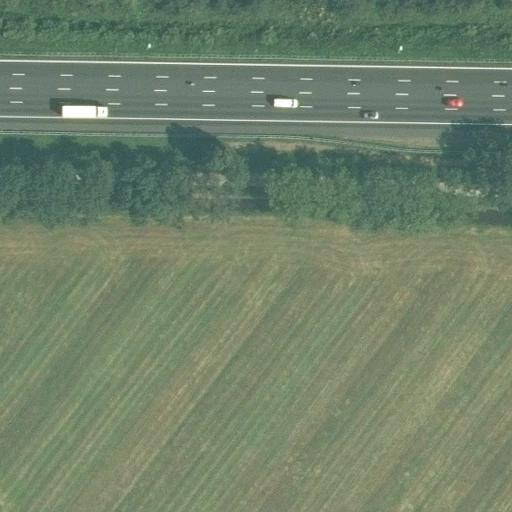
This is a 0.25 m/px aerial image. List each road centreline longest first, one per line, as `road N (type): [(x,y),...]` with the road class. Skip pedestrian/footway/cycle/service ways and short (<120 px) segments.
road 1 (unclassified): [(0,178),(511,192)]
road 2 (motorway): [(0,89),(511,98)]
